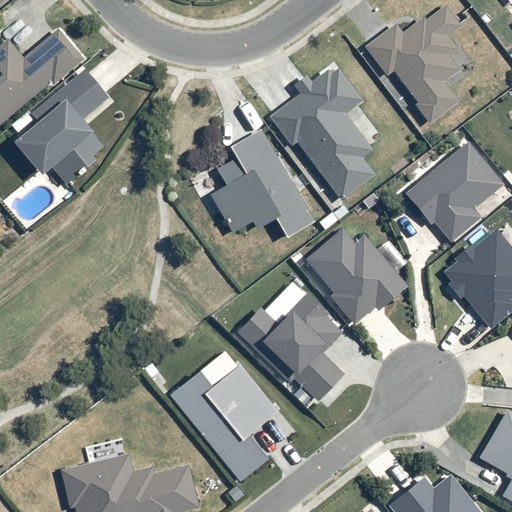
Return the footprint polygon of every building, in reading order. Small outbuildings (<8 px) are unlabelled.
[(390,23),(360,45),(381,75),(388,70),(424,118),(452,98),(439,82),(455,69),(445,55),(454,48),(445,36),(457,27),(441,4),(399,35),(390,23)] [(0,116),(76,55),(54,28),(19,56),(3,38),(0,40),(0,116)] [(75,121),(103,98),(79,67),(24,113),(29,118),(0,139),(0,140),(28,173),(42,163),(57,181),(98,145),(75,121)] [(334,67),(264,115),(286,144),(291,140),(336,198),(370,173),(357,158),(368,149),(340,112),(358,98),(334,67)] [(309,222),(254,128),(223,144),(239,171),(205,194),(227,231),(263,211),(276,235),(309,222)] [(469,144),(406,196),(432,226),(434,224),(452,246),(484,221),(476,212),(504,188),(469,144)] [(343,229),(305,261),(333,295),(330,298),(354,327),(374,310),(379,314),(409,288),(364,237),(355,245),(343,229)] [(445,274),(489,330),(511,310),(511,248),(498,230),(445,274)] [(261,310),(238,333),(289,385),(294,381),(317,404),(345,375),(322,356),(342,334),(327,318),(329,316),(308,297),(277,326),(261,310)] [(201,374),(170,397),(239,482),(269,460),(249,440),(278,414),(240,367),(212,389),(201,374)] [(511,416),(506,413),(482,458),(511,474),(511,479),(502,499),(511,504),(511,416)] [(62,469),(72,511),(173,511),(194,508),(194,506),(182,463),(148,471),(147,465),(127,469),(123,453),(62,469)] [(424,479),(390,506),(394,511),(479,511),(451,477),(433,489),(424,479)]
